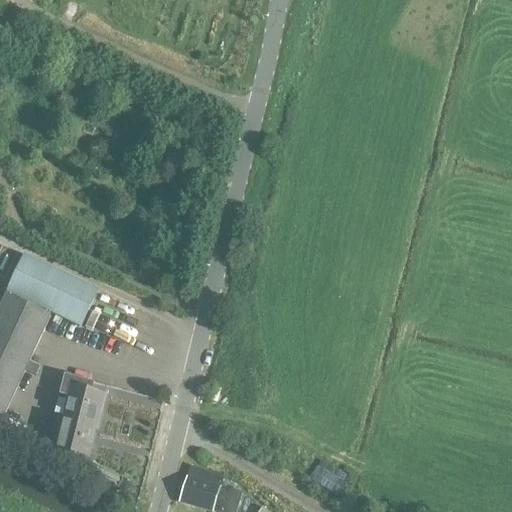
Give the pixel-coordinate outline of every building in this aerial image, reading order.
[(97,291),(24,257),(7,294),(82,327),(97,291)] [(0,303),(0,427),(0,428),(51,318),(6,297),(2,305),(0,303)] [(68,399),(63,419),(95,427),(95,429),(96,430),(104,398),(90,395),(93,385),(63,377),(58,397),(68,399)] [(87,462),(95,429),(95,427),(63,419),(54,453),(87,462)] [(191,467),(180,503),(207,511),(236,511),(242,496),(221,489),(224,480),(214,477),(215,475),(191,467)]
